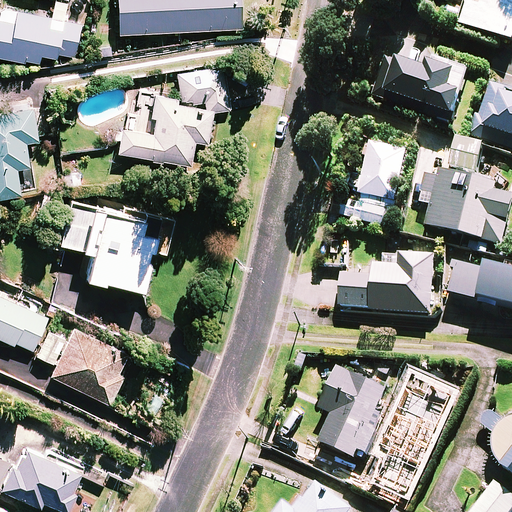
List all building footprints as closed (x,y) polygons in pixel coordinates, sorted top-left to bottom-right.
[(240,0),(118,0),(120,33),(241,28),(240,0)] [(511,0),(470,0),(461,28),(511,46),(511,0)] [(0,55),(38,63),(40,53),(57,57),(58,52),(74,56),(81,24),(1,6),(0,9),(0,55)] [(431,72),(388,57),(376,94),(455,120),(470,75),(434,63),(431,72)] [(120,127),(117,152),(192,161),(195,142),(206,143),(210,110),(231,108),(226,67),(179,71),(182,97),(155,93),(150,131),(120,127)] [(511,94),(492,87),(473,136),(488,142),(492,132),(511,139),(511,94)] [(38,140),(34,108),(0,112),(0,195),(20,193),(17,168),(29,166),(26,141),(38,140)] [(485,147),(435,135),(415,212),(427,215),(424,227),(503,248),(511,214),(511,198),(498,195),(500,186),(476,180),(485,147)] [(408,152),(370,145),(359,203),(397,210),(408,152)] [(121,210),(69,199),(60,242),(94,249),(89,275),(143,286),(150,248),(166,251),(173,216),(122,205),(121,210)] [(436,259),(402,257),(401,268),(374,267),(374,278),(343,277),(342,309),(372,310),(372,314),(434,317),(436,259)] [(511,276),(457,265),(451,297),(511,309),(511,276)] [(47,317),(0,295),(0,336),(31,351),(47,317)] [(72,326),(65,338),(49,330),(37,354),(55,363),(50,373),(109,403),(123,375),(118,372),(127,353),(72,326)] [(388,390),(339,371),(323,412),(334,416),(322,446),(369,465),(380,439),(391,444),(404,412),(391,407),(387,416),(379,412),(388,390)] [(441,430),(412,417),(399,446),(413,452),(407,467),(422,473),(441,430)] [(501,466),(505,469),(511,474),(511,421),(508,423),(504,426),(501,429),(498,433),(496,438),(495,443),(495,448),(495,452),(496,457),(499,462),(501,466)] [(81,470),(22,443),(14,461),(0,454),(0,485),(40,504),(43,499),(68,511),(76,492),(72,491),(81,470)] [(390,487),(367,476),(362,487),(384,498),(390,487)] [(511,511),(511,496),(497,485),(475,511),(511,511)] [(351,511),(316,486),(296,511),(295,511),(286,505),(280,511),(351,511)]
